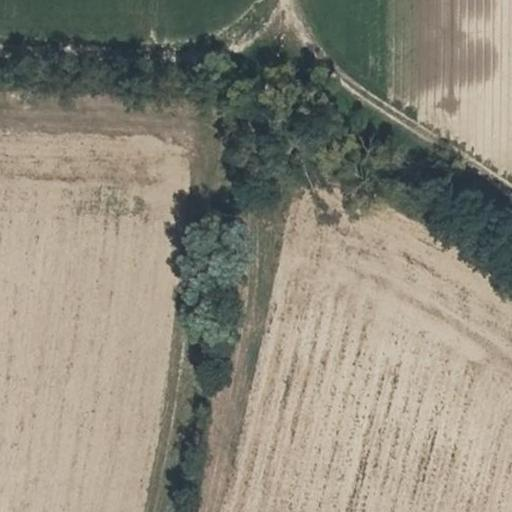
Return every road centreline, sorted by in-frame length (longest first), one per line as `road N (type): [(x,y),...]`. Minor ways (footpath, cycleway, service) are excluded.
road 1 (track): [(203,511),(288,0)]
road 2 (track): [(0,54),(188,57),(240,45),(282,0)]
road 3 (residential): [(292,0),(326,70),(511,193)]
